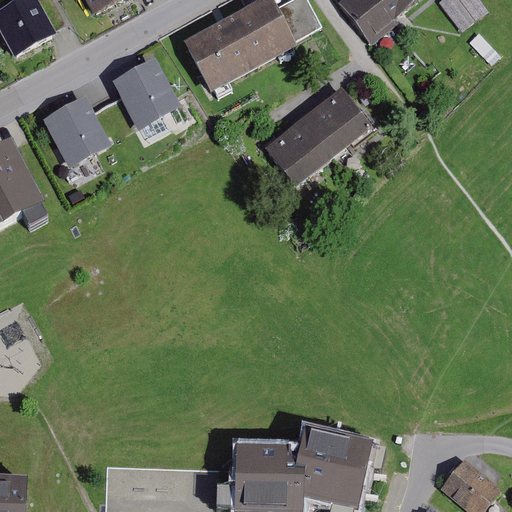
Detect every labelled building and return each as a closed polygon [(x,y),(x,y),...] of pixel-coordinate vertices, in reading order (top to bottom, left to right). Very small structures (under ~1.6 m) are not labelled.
[(35,1),(0,19),(0,38),(14,65),(57,42),(54,36),(66,29),(50,0),(47,0),(37,5),(35,1)] [(80,0),(93,23),(136,0),(135,0),(80,0)] [(271,6),(184,51),(211,102),(298,56),(294,48),(324,32),(307,0),(300,0),(275,13),(271,6)] [(350,0),(339,9),(372,50),(399,28),(396,25),(426,0),(350,0)] [(477,0),(448,0),(439,7),(461,37),(490,16),(477,0)] [(156,69),(114,91),(119,102),(137,133),(139,138),(181,115),(156,69)] [(265,155),(296,195),(373,136),(342,96),(265,155)] [(137,133),(119,102),(104,110),(93,116),(109,147),(137,133)] [(87,105),(44,128),(70,176),(112,153),(109,147),(93,116),(87,105)] [(0,158),(0,240),(49,213),(13,151),(0,158)] [(302,459),(236,456),(234,511),(303,511),(304,509),(313,511),(362,511),(375,458),(308,442),(302,459)] [(465,466),(441,495),(461,511),(491,511),(503,498),(465,466)] [(0,511),(27,511),(28,491),(0,489),(0,511)]
